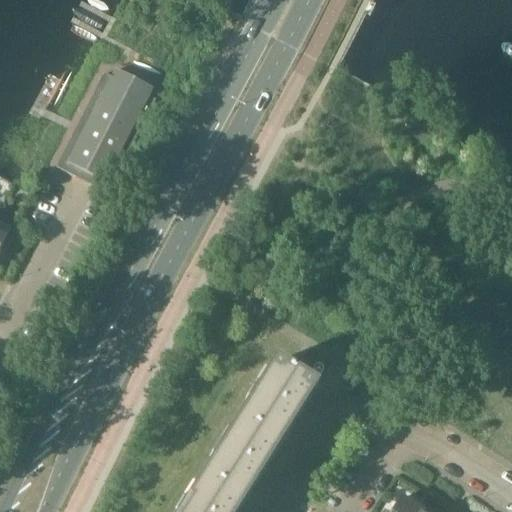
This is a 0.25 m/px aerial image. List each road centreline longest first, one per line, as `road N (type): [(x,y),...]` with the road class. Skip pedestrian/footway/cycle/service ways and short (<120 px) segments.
road 1 (secondary): [(276,0),(156,232),(46,413),(1,511)]
road 2 (secondary): [(47,511),(309,0)]
road 3 (residential): [(269,511),(340,394)]
road 4 (residential): [(0,330),(70,214)]
road 5 (residential): [(511,506),(403,434)]
